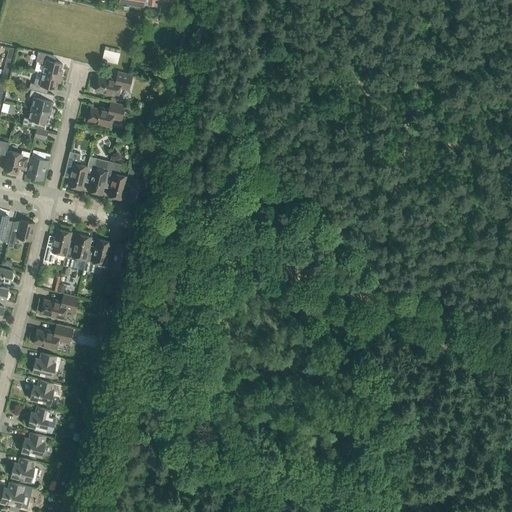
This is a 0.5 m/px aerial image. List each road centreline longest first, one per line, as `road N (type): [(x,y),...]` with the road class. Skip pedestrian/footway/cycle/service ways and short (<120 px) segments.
road 1 (residential): [(0,398),(46,204)]
road 2 (residential): [(46,204),(79,69)]
